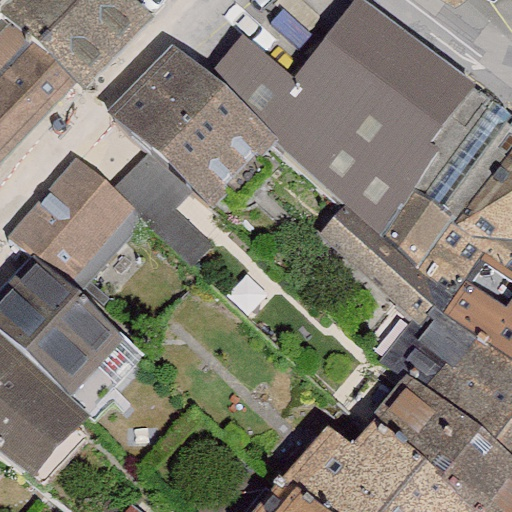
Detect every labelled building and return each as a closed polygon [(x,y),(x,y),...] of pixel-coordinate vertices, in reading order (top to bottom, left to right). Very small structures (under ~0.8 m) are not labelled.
[(6,0),(0,7),(0,10),(78,84),(86,91),(151,17),(132,0),(6,0)] [(0,167),(78,84),(0,10),(0,167)] [(254,68),(215,111),(359,238),(405,282),(443,243),(511,153),(511,131),(373,32),(305,112),(254,68)] [(215,111),(191,89),(130,152),(227,240),(285,174),(215,111)] [(511,153),(443,243),(511,300),(511,153)] [(77,315),(143,235),(91,189),(28,268),(41,281),(77,315)] [(359,238),(334,266),(416,338),(439,313),(405,282),(359,238)] [(475,342),(511,373),(511,300),(443,243),(405,282),(439,313),(475,342)] [(77,315),(41,281),(0,327),(0,353),(90,438),(142,378),(77,315)] [(418,411),(511,489),(511,373),(475,342),(418,411)] [(48,511),(96,452),(0,364),(0,476),(43,511),(48,511)] [(277,511),(511,511),(511,489),(418,411),(399,392),(342,463),(316,444),(265,501),(277,511)]
